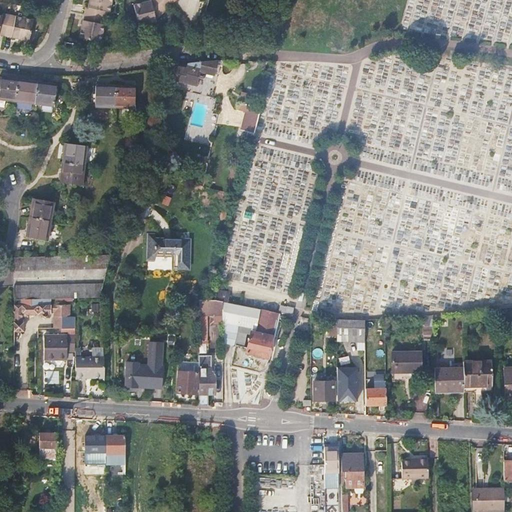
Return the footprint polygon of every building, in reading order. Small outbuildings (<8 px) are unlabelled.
[(87,5),(86,14),(106,18),(108,12),(111,12),(113,0),(91,0),(90,6),(87,5)] [(169,6),(164,0),(151,0),(151,1),(135,4),(139,25),(157,22),(157,18),(169,6)] [(106,18),(86,14),(81,37),(102,42),(106,18)] [(0,36),(4,37),(9,16),(2,15),(1,17),(0,16),(0,36)] [(33,21),(9,16),(4,37),(29,42),(33,21)] [(224,75),(226,62),(227,60),(185,64),(175,65),(171,80),(197,86),(200,72),(215,76),(216,73),(224,75)] [(0,98),(53,105),(54,105),(57,85),(0,78),(0,98)] [(97,85),(96,107),(135,108),(135,87),(97,85)] [(256,135),(262,109),(225,100),(224,104),(239,108),(239,111),(250,113),(245,132),(256,135)] [(65,143),(60,183),(81,185),(86,146),(65,143)] [(33,199),(32,199),(25,237),(46,240),(53,203),(33,199)] [(256,214),(245,211),(243,218),(255,221),(256,214)] [(191,270),(192,240),(148,238),(147,269),(191,270)] [(107,269),(111,255),(14,257),(14,270),(107,269)] [(76,299),(100,298),(103,285),(14,287),(14,299),(76,299)] [(223,302),(227,303),(229,294),(217,291),(215,300),(223,302)] [(223,316),(223,302),(215,300),(214,300),(199,300),(199,316),(208,316),(223,316)] [(266,368),(278,313),(227,303),(223,302),(223,316),(223,322),(240,325),(254,328),(254,331),(257,331),(256,334),(251,333),(248,347),(235,345),(230,365),(259,372),(266,368)] [(14,306),(14,330),(22,331),(23,319),(26,318),(27,316),(27,314),(41,314),(41,318),(46,318),(46,314),(50,314),(50,305),(14,306)] [(54,305),(54,328),(63,328),(62,305),(54,305)] [(62,305),(63,328),(76,327),(76,322),(71,322),(71,305),(62,305)] [(433,333),(433,315),(423,316),(424,339),(433,340),(433,333)] [(208,360),(208,316),(199,316),(199,351),(199,360),(205,360),(208,360)] [(336,335),(336,339),(352,340),(366,341),(366,320),(354,319),(336,318),(336,335)] [(239,331),(251,333),(256,334),(257,331),(254,331),(254,328),(240,325),(239,331)] [(67,343),(76,342),(76,335),(66,335),(44,336),(44,351),(67,350),(67,343)] [(210,337),(209,353),(217,353),(217,338),(210,337)] [(357,348),(366,348),(366,341),(352,340),(351,350),(357,350),(357,348)] [(124,388),(163,389),(165,342),(148,341),(148,362),(126,361),(124,388)] [(392,352),(392,379),(422,379),(422,353),(392,352)] [(85,378),(105,378),(105,372),(105,359),(76,358),(76,381),(86,381),(85,378)] [(491,361),(463,362),(463,368),(463,386),(492,386),(491,361)] [(357,368),(338,368),(338,401),(357,401),(357,368)] [(435,392),(464,391),(463,386),(463,368),(434,369),(435,392)] [(204,406),(208,406),(208,395),(215,396),(215,373),(212,373),(213,369),(205,369),(199,369),(199,405),(204,406)] [(177,393),(197,393),(197,372),(178,372),(177,393)] [(314,382),(314,400),(334,401),(334,382),(314,382)] [(366,405),(386,406),(386,389),(366,389),(366,405)] [(39,434),(38,459),(56,459),(57,434),(39,434)] [(125,439),(106,439),(106,467),(126,467),(125,439)] [(338,444),(324,445),(324,473),(338,472),(338,467),(338,444)] [(361,456),(342,457),(342,468),(342,473),(345,473),(346,488),(355,487),(355,484),(365,484),(364,474),(361,474),(361,466),(361,456)] [(402,479),(429,479),(428,459),(418,459),(417,461),(401,463),(402,479)] [(18,460),(17,476),(28,476),(28,460),(18,460)] [(476,511),(504,511),(505,489),(477,490),(476,511)] [(325,508),(325,511),(333,511),(333,490),(325,490),(325,508)]
